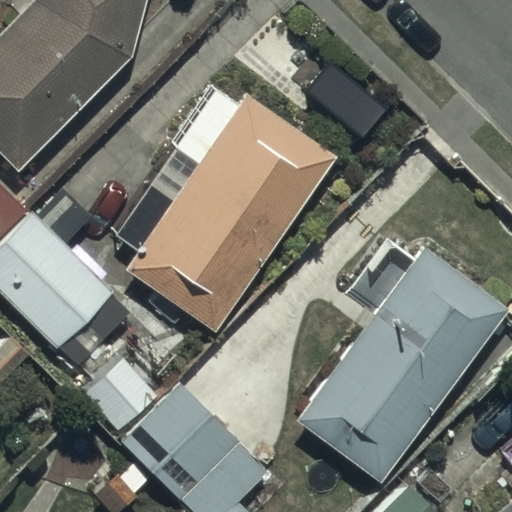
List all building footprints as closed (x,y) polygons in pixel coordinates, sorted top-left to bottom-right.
[(13,0),(0,13),(0,137),(13,151),(126,40),(136,0),(13,0)] [(192,147),(121,249),(210,314),(331,141),(243,79),(233,92),(212,78),(173,134),(192,147)] [(0,217),(22,196),(0,173),(0,217)] [(28,196),(0,223),(0,278),(74,354),(129,299),(28,196)] [(366,304),(292,401),(375,465),(506,294),(422,230),(406,250),(385,234),(344,288),(366,304)] [(80,381),(114,419),(154,383),(120,345),(80,381)] [(177,368),(118,426),(204,511),(247,511),(251,509),(233,491),(263,460),(232,429),(234,426),(177,368)] [(511,511),(511,428),(498,440),(511,457),(511,477),(469,511),(511,511)] [(366,511),(433,511),(438,507),(403,474),(366,511)] [(154,511),(190,511),(182,496),(154,511)]
